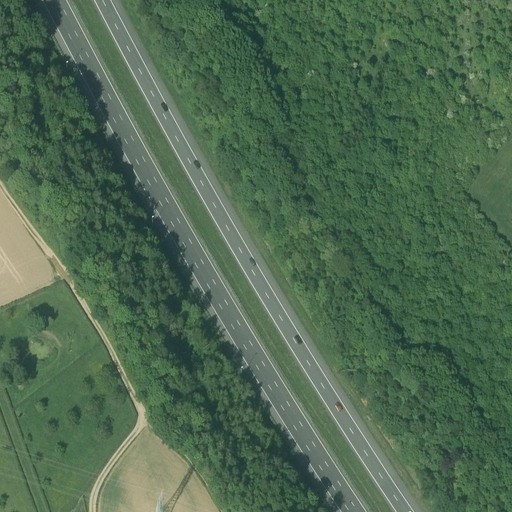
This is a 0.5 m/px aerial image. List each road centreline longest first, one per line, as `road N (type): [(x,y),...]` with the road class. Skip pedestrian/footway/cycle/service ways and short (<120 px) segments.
road 1 (motorway): [(407,511),(105,0)]
road 2 (motorway): [(50,0),(254,367),(349,511)]
road 3 (track): [(144,419),(101,331),(0,179)]
